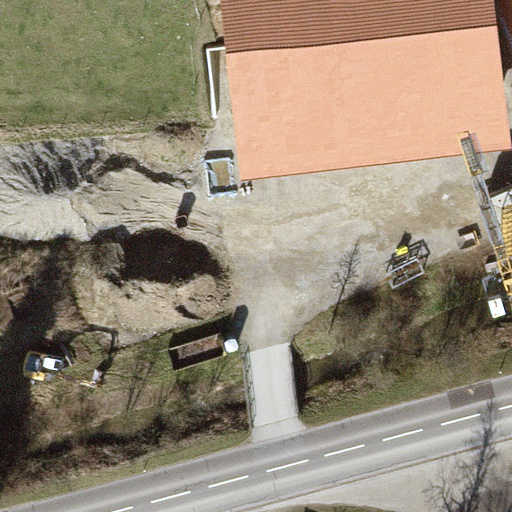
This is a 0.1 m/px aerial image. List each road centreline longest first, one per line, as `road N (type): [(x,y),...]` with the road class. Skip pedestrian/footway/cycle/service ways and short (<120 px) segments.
road 1 (unknown): [(291,474),(270,422),(266,384),(273,354),(295,323),(422,251),(511,220)]
road 2 (tertiary): [(156,511),(511,409)]
